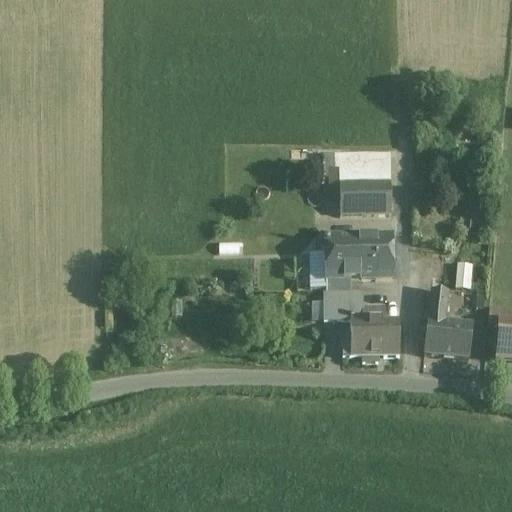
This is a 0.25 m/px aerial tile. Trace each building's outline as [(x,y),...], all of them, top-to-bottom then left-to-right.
[(389,192),(339,193),(339,225),(390,224),(389,192)] [(391,245),(357,246),(358,287),(391,286),(391,245)] [(357,246),(325,247),(325,288),(358,287),(357,246)] [(452,296),(468,297),(469,272),(454,271),(452,296)] [(447,302),(431,300),(428,329),(443,331),(447,302)] [(361,301),(322,301),(322,328),(348,329),(349,329),(362,329),(362,317),(361,301)] [(383,316),(362,317),(362,329),(384,328),(383,316)] [(511,319),(487,317),(486,334),(498,335),(498,333),(511,333),(511,319)] [(362,329),(349,329),(349,342),(341,342),(342,367),(360,366),(360,373),(375,372),(375,366),(398,366),(397,328),(384,328),(362,329)] [(443,331),(428,329),(423,362),(467,368),(471,335),(443,331)] [(511,333),(498,333),(498,335),(497,348),(496,368),(511,369),(511,333)]
